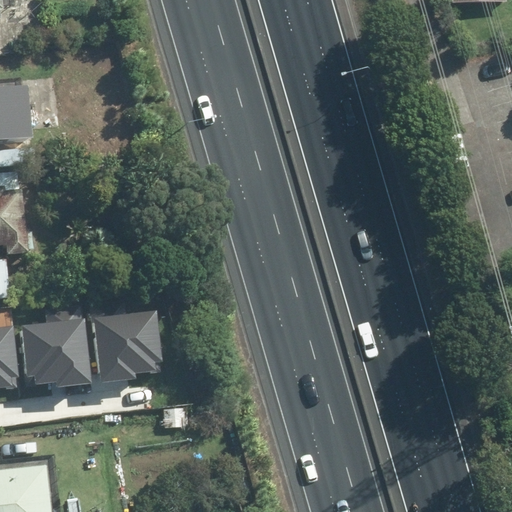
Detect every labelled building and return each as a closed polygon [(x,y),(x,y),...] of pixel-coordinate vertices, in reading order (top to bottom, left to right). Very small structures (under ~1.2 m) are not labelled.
[(504,8),(503,0),(449,0),(449,8),(504,8)] [(0,147),(22,146),(18,91),(0,92),(0,147)] [(0,305),(2,305),(0,280),(0,261),(28,259),(27,237),(16,238),(11,172),(0,172),(0,305)] [(144,362),(154,361),(149,315),(120,318),(119,305),(93,308),(100,376),(126,374),(125,369),(145,368),(144,362)] [(22,326),(27,372),(36,371),(36,377),(56,375),(56,380),(82,377),(76,308),(50,311),(52,323),(22,326)] [(1,379),(10,378),(6,332),(0,332),(0,384),(1,384),(1,379)] [(0,511),(52,511),(48,465),(0,469),(0,511)]
